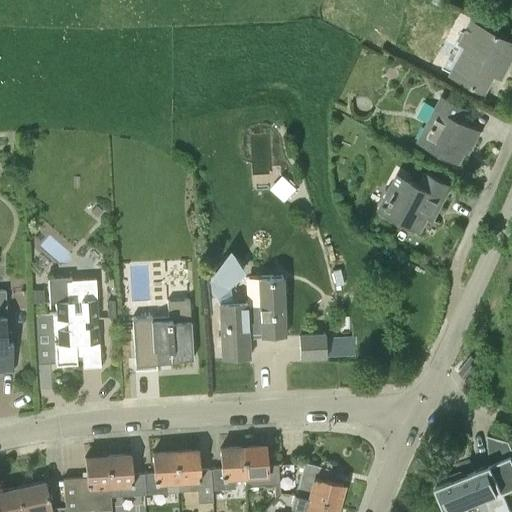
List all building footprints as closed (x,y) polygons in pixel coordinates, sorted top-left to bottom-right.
[(445,0),(431,0),(430,2),(441,8),(445,0)] [(505,71),(511,56),(511,42),(470,20),(458,43),(471,50),(456,78),(484,93),(494,73),(492,72),(496,66),(505,71)] [(441,96),(417,142),(455,161),(464,144),(471,148),(480,130),(461,120),(467,109),(441,96)] [(420,232),(428,216),(431,210),(437,213),(451,185),(425,171),(418,184),(397,173),(378,209),(420,232)] [(286,198),(298,186),(285,173),(273,186),(286,198)] [(223,293),(248,264),(231,249),(206,277),(223,293)] [(341,270),(333,271),(336,286),(344,284),(341,270)] [(56,314),(53,314),(52,314),(53,322),(32,323),(35,374),(37,373),(38,391),(52,390),(51,373),(67,372),(67,364),(76,363),(76,354),(82,354),(82,367),(100,366),(99,346),(98,326),(91,326),(91,318),(97,318),(95,279),(83,279),(79,275),(75,280),(70,280),(70,276),(49,277),(50,301),(55,301),(56,314)] [(218,303),(221,355),(249,354),(248,334),(285,332),(281,277),(262,278),(263,307),(246,307),(246,301),(218,303)] [(0,371),(13,371),(12,351),(11,341),(6,341),(5,315),(6,315),(5,290),(0,289),(0,371)] [(168,314),(132,316),(133,344),(134,364),(157,363),(156,359),(170,358),(170,359),(192,358),(191,338),(189,299),(167,300),(168,314)] [(105,303),(106,316),(114,316),(113,302),(105,303)] [(324,334),(298,335),(300,359),(326,358),(324,334)] [(480,363),(470,355),(457,372),(467,380),(480,363)] [(493,459),(511,453),(511,449),(508,432),(488,438),(493,459)] [(245,486),(256,486),(279,484),(278,464),(267,464),(265,445),(242,446),(244,477),(245,486)] [(233,477),(244,477),(242,446),(219,448),(220,467),(210,468),(211,489),(234,488),(233,477)] [(198,449),(175,451),(177,490),(189,489),(189,491),(197,490),(198,502),(212,501),(211,489),(210,468),(199,469),(198,449)] [(177,490),(175,451),(152,452),(153,471),(142,472),(144,493),(168,492),(178,491),(177,490)] [(131,473),(130,454),(107,455),(110,496),(144,493),(142,472),(131,473)] [(86,476),(62,478),(65,507),(65,511),(81,511),(82,510),(111,508),(110,496),(107,455),(84,457),(86,476)] [(446,511),(483,496),(489,511),(509,511),(503,495),(511,491),(511,461),(510,456),(474,471),(469,458),(455,464),(460,477),(435,487),(445,511),(446,511)] [(298,484),(295,494),(336,505),(342,483),(324,478),(326,467),(303,461),(297,484),(298,484)] [(295,490),(294,464),(280,464),(281,490),(295,490)] [(65,511),(65,507),(49,507),(44,480),(17,486),(23,511),(65,511)] [(23,511),(17,486),(0,489),(0,511),(23,511)] [(334,511),(336,505),(295,494),(293,494),(290,506),(295,507),(293,511),(278,511),(275,511),(334,511)]
